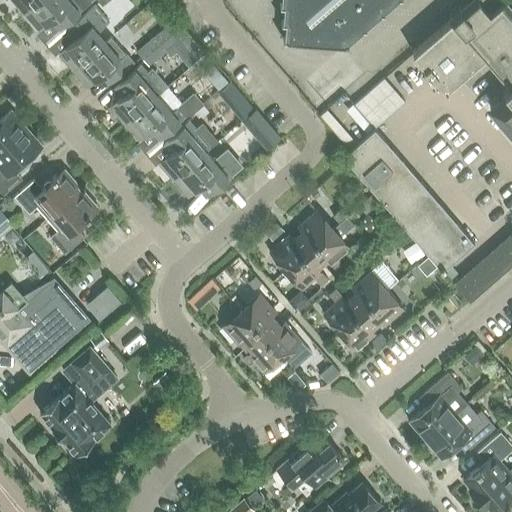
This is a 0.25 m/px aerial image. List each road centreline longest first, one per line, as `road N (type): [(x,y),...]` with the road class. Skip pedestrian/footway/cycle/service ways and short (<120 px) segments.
road 1 (residential): [(180,269),(309,159),(313,147),(307,122),(208,0)]
road 2 (residential): [(180,269),(0,59)]
road 3 (residential): [(511,290),(362,416)]
road 4 (residential): [(243,411),(169,319),(169,284),(180,269)]
road 5 (residential): [(140,511),(146,493),(207,431),(243,411)]
road 6 (residential): [(444,511),(362,416)]
road 7 (residential): [(362,416),(310,401),(243,411)]
